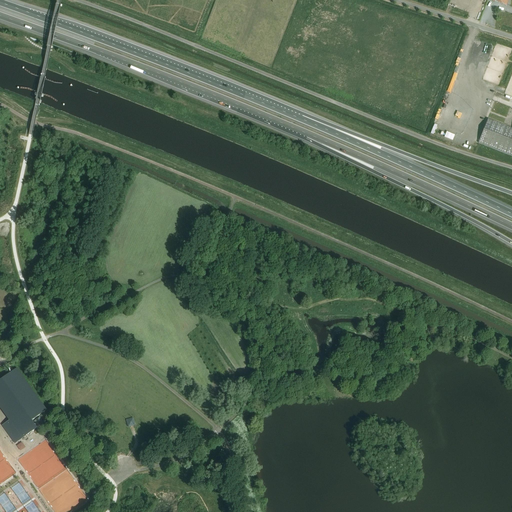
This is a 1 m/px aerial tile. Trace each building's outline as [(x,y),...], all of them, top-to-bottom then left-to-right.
[(511,128),(488,119),(479,143),(511,156),(511,128)] [(32,420),(47,410),(17,368),(0,380),(0,406),(9,420),(2,425),(15,443),(37,428),(32,420)] [(134,417),(127,419),(129,427),(136,425),(134,417)] [(236,425),(235,424),(239,421),(237,419),(230,424),(233,427),(236,425)] [(21,451),(27,447),(23,441),(17,445),(21,451)] [(184,459),(179,461),(183,470),(188,467),(184,459)]
